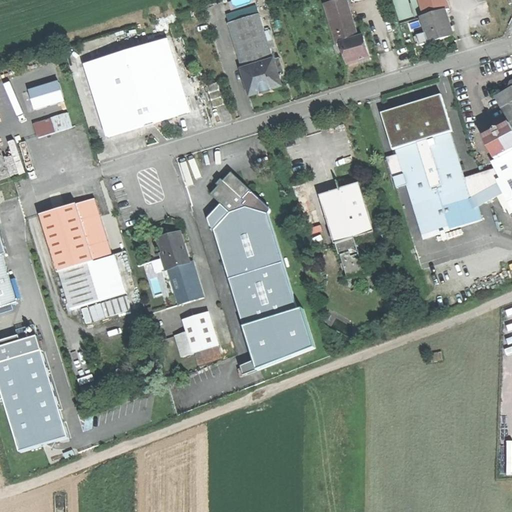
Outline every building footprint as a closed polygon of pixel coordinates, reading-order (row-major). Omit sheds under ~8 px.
[(345,0),(342,0),(325,5),(338,45),(342,44),(358,39),(345,0)] [(419,0),(425,17),(422,18),(430,43),(445,39),(454,36),(446,11),(449,10),(445,0),(419,0)] [(260,15),(229,25),(243,71),(274,61),(260,15)] [(358,39),(342,44),(348,65),(361,61),(369,59),(362,38),(358,39)] [(169,39),(87,64),(109,134),(152,121),(190,110),(169,39)] [(274,61),(243,71),(251,97),(269,91),(282,88),(274,61)] [(60,82),(31,92),(37,112),(66,102),(60,82)] [(218,82),(207,85),(214,106),(224,103),(218,82)] [(503,96),(497,99),(503,110),(511,105),(511,88),(511,92),(503,96)] [(414,104),(382,114),(394,151),(396,151),(417,144),(414,136),(425,132),(448,125),(451,135),(454,135),(442,95),(414,104)] [(511,105),(503,110),(511,125),(511,127),(511,105)] [(70,115),(53,120),(57,134),(74,129),(70,115)] [(448,125),(425,132),(428,141),(417,144),(396,151),(398,156),(404,175),(408,187),(424,237),(448,229),(451,230),(483,221),(479,208),(466,180),(451,135),(448,125)] [(511,127),(511,125),(485,139),(497,162),(492,165),(496,171),(502,182),(511,176),(511,127)] [(425,132),(414,136),(417,144),(428,141),(425,132)] [(393,179),(395,178),(404,175),(398,156),(387,159),(393,179)] [(496,171),(466,180),(479,208),(503,193),(498,184),(502,182),(496,171)] [(231,214),(243,206),(246,202),(243,200),(251,191),(232,174),(225,181),(220,187),(212,195),(231,214)] [(398,190),(408,187),(404,175),(395,178),(398,190)] [(511,176),(502,182),(498,184),(503,193),(511,208),(511,176)] [(337,183),(339,191),(363,184),(361,177),(350,180),(338,184),(338,183),(337,183)] [(336,245),(357,239),(374,234),(364,198),(367,197),(363,184),(339,191),(322,196),(336,245)] [(270,209),(251,191),(243,200),(246,202),(243,206),(269,215),(270,213),(270,209)] [(95,200),(77,206),(95,264),(113,258),(103,227),(95,200)] [(77,206),(41,216),(59,275),(59,274),(88,266),(95,264),(77,206)] [(269,215),(243,206),(231,214),(215,231),(230,281),(284,264),(269,215)] [(167,270),(169,270),(189,263),(180,234),(170,237),(159,240),(165,258),(163,259),(167,270)] [(357,239),(336,245),(339,255),(341,254),(348,279),(365,274),(365,275),(366,274),(358,249),(360,248),(357,239)] [(1,256),(0,256),(0,308),(18,303),(3,255),(1,256)] [(193,262),(189,263),(169,270),(180,306),(204,298),(193,262)] [(284,264),(230,281),(244,329),(298,312),(284,264)] [(88,266),(59,274),(71,312),(100,303),(88,266)] [(303,311),(298,312),(244,329),(254,362),(257,371),(315,350),(303,311)] [(209,313),(185,321),(189,332),(176,336),(183,358),(219,346),(209,313)] [(43,351),(0,363),(0,384),(18,443),(18,453),(46,445),(51,449),(54,443),(67,439),(65,424),(43,351)] [(243,376),(257,371),(254,362),(241,368),(243,376)]
